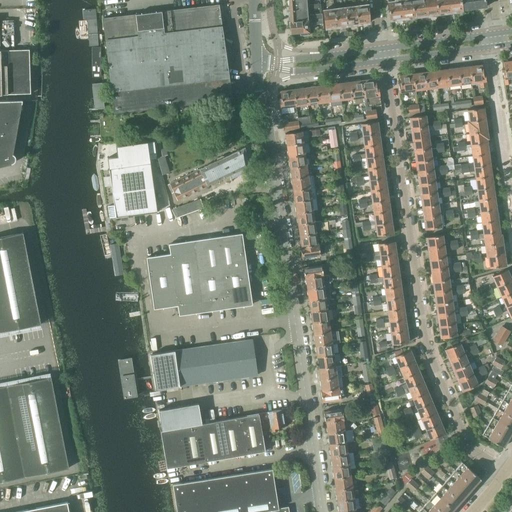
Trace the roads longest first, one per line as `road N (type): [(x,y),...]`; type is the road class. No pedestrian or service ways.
road 1 (residential): [(504,472),(459,428),(425,343),(384,61)]
road 2 (residential): [(320,511),(274,188)]
road 3 (residential): [(511,186),(488,47)]
road 4 (tertiary): [(256,64),(297,72),(384,61)]
road 5 (tertiary): [(381,48),(256,64)]
road 6 (residential): [(274,188),(256,64)]
